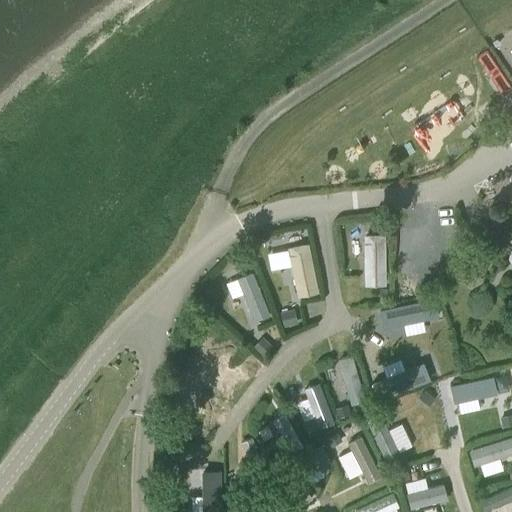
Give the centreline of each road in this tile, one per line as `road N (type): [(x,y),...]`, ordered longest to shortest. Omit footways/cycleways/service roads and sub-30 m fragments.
road 1 (unclassified): [(0,481),(76,376),(158,300)]
road 2 (unclassified): [(158,300),(146,511)]
